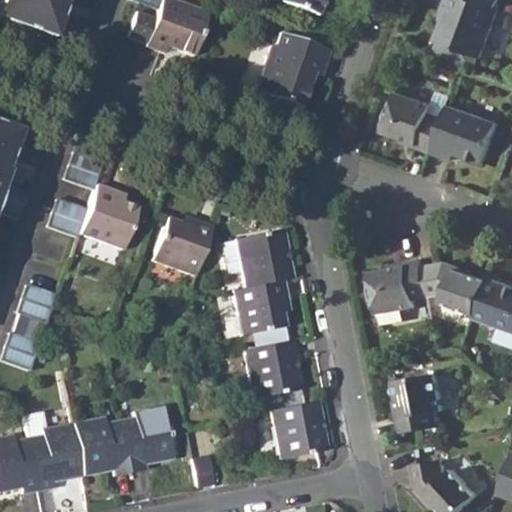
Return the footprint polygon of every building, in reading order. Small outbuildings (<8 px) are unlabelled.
[(0,0),(0,25),(42,40),(52,11),(56,0),(58,1),(58,0),(0,0)] [(128,0),(127,3),(156,13),(161,0),(128,0)] [(167,48),(191,57),(206,15),(163,0),(161,0),(156,13),(154,20),(145,45),(144,47),(164,55),(167,48)] [(285,0),(319,12),(323,0),(285,0)] [(437,42),(479,56),(482,57),(499,8),(498,7),(476,0),(445,0),(443,7),(449,9),(437,42)] [(84,22),(52,11),(42,40),(73,51),(84,22)] [(125,38),(145,45),(154,20),(134,13),(125,38)] [(254,87),(302,104),(315,68),(322,71),(330,47),(281,29),(276,43),(271,41),(254,87)] [(479,56),(437,42),(432,56),(474,70),(479,56)] [(417,148),(429,114),(431,108),(396,95),(382,135),(417,148)] [(496,126),(447,108),(443,119),(430,156),(448,162),(450,156),(482,167),(496,126)] [(429,114),(417,148),(416,151),(430,156),(443,119),(429,114)] [(0,164),(1,161),(13,128),(0,123),(0,164)] [(13,128),(1,161),(31,171),(43,138),(13,128)] [(62,181),(92,192),(94,186),(102,163),(72,153),(62,181)] [(85,213),(77,234),(120,249),(134,208),(119,202),(121,195),(94,186),(92,192),(85,213)] [(24,196),(0,188),(0,219),(14,224),(24,196)] [(77,234),(85,213),(56,203),(46,229),(75,239),(77,234)] [(193,276),(210,227),(184,217),(181,223),(165,218),(150,260),(193,276)] [(240,274),(243,290),(282,283),(292,281),(288,259),(283,260),(282,254),(287,253),(284,234),(235,242),(235,244),(240,274)] [(219,247),(225,277),(240,274),(235,244),(219,247)] [(378,314),(413,308),(412,301),(428,298),(422,267),(421,260),(405,263),(406,268),(390,271),(370,274),(378,314)] [(444,304),(476,315),(488,282),(471,276),(455,270),(456,267),(444,263),(422,267),(428,298),(440,295),(447,298),(444,304)] [(471,272),(456,267),(455,270),(471,276),(471,272)] [(475,318),(511,330),(511,285),(490,278),(488,282),(476,315),(475,318)] [(288,314),(282,283),(243,290),(231,292),(240,336),(284,329),(281,315),(288,314)] [(20,315),(46,324),(51,311),(55,298),(28,289),(20,315)] [(2,362),(30,372),(40,344),(12,335),(2,362)] [(240,355),(248,403),(297,395),(294,374),(289,374),(288,367),(293,366),(289,346),(240,355)] [(436,376),(394,383),(397,403),(400,419),(397,420),(399,435),(438,428),(436,414),(444,412),(436,376)] [(324,454),(320,434),(315,436),(313,425),(319,424),(315,407),(268,415),(276,463),(324,454)] [(120,424),(129,475),(146,472),(142,455),(150,454),(152,464),(173,460),(164,408),(134,413),(134,421),(120,424)] [(37,492),(53,489),(50,472),(57,471),(59,480),(81,477),(71,425),(45,430),(42,414),(24,417),(28,440),(37,492)] [(111,461),(114,477),(129,475),(120,424),(104,426),(103,420),(71,425),(81,477),(106,472),(105,462),(111,461)] [(19,478),(22,494),(37,492),(28,440),(13,443),(12,435),(0,437),(0,491),(14,489),(12,479),(19,478)] [(207,458),(191,461),(196,489),(212,487),(207,458)] [(460,511),(477,496),(453,470),(447,477),(443,474),(441,461),(410,467),(414,490),(424,499),(428,495),(438,506),(443,511),(460,511)] [(511,462),(500,496),(511,500),(511,462)] [(424,499),(434,509),(438,506),(428,495),(424,499)]
